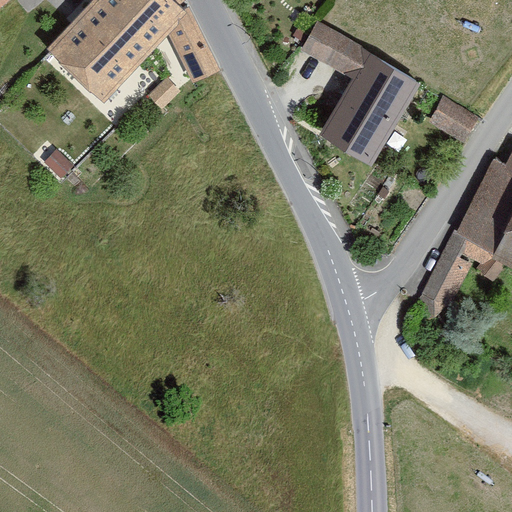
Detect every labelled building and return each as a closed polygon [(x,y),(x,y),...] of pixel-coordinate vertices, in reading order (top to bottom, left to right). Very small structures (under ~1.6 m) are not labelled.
[(89,0),(48,45),(104,98),(169,31),(194,80),(221,66),(188,0),(89,0)] [(421,79),(317,19),(302,46),(353,75),(321,129),(374,160),(421,79)] [(149,94),(162,108),(182,90),(169,76),(149,94)] [(480,117),(443,95),(429,118),(466,140),(480,117)] [(45,160),(62,177),(74,165),(57,148),(45,160)] [(493,250),(511,211),(511,150),(507,161),(493,155),(458,227),(456,226),(420,298),(430,318),(444,310),(453,301),(472,263),(461,256),(463,253),(481,262),(477,267),(494,281),(507,264),(509,261),(493,250)] [(511,211),(493,250),(509,261),(507,264),(511,266),(511,211)]
